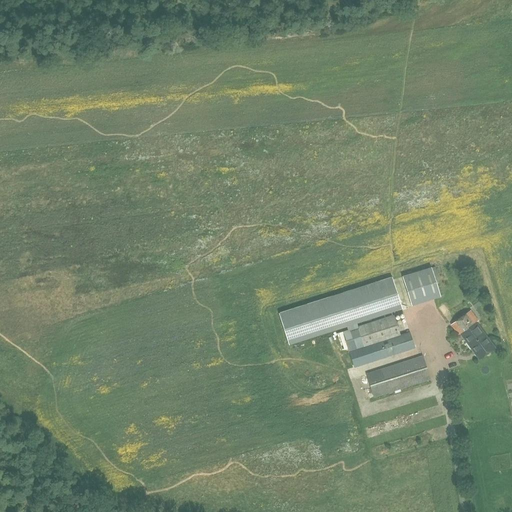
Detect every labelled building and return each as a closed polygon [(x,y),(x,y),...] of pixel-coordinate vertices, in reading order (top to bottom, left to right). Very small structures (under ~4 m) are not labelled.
[(412,306),(440,297),(431,268),(402,277),(412,306)] [(289,345),(402,309),(392,278),(279,314),(289,345)] [(490,341),(476,322),(478,321),(471,310),(451,325),(458,335),(461,334),(474,352),(490,341)] [(400,335),(394,316),(349,330),(356,350),(349,352),(354,368),(415,348),(409,332),(400,335)] [(374,398),(430,380),(423,357),(366,374),(374,398)] [(404,393),(386,397),(388,403),(405,399),(404,393)]
